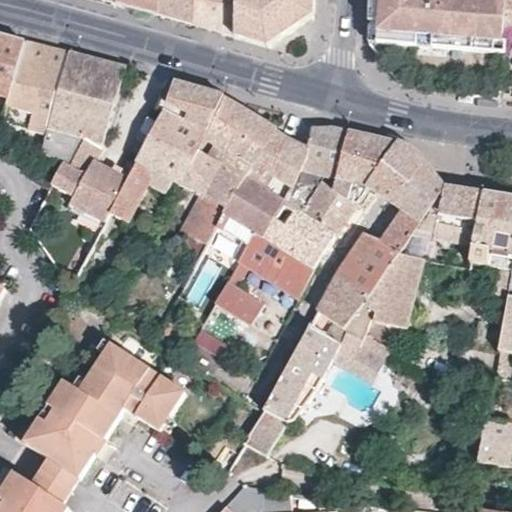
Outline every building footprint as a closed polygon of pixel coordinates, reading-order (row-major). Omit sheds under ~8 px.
[(116,0),(116,5),(135,11),(157,18),(158,0),(116,0)] [(174,22),(194,27),(196,0),(158,0),(157,18),(174,22)] [(196,0),(194,27),(214,32),(236,39),(237,16),(237,0),(196,0)] [(270,48),(286,40),(284,34),(286,31),(287,29),(287,25),(283,18),(289,14),(291,21),(296,22),(301,24),(303,25),(306,29),(319,21),(319,0),(237,0),(237,16),(236,39),(272,50),(270,48)] [(507,40),(509,6),(509,0),(371,0),(370,24),(379,25),(377,45),(473,52),(506,54),(507,40)] [(284,34),(286,40),(297,34),(306,29),(303,25),(301,24),(296,22),(291,21),(289,14),(283,18),(287,25),(287,29),(286,31),(284,34)] [(377,45),(379,25),(370,24),(369,44),(377,45)] [(0,36),(0,97),(10,100),(11,100),(27,44),(0,36)] [(51,50),(27,44),(11,100),(10,100),(1,137),(30,152),(44,159),(48,141),(72,55),(51,50)] [(48,141),(44,159),(58,172),(66,144),(84,146),(103,149),(105,145),(110,128),(122,91),(128,70),(95,61),(72,55),(48,141)] [(199,90),(178,84),(177,93),(176,97),(166,114),(209,136),(228,101),(228,99),(199,90)] [(209,136),(196,160),(181,187),(210,202),(189,239),(193,242),(209,250),(220,231),(227,219),(279,132),(276,131),(252,116),(228,101),(209,136)] [(497,102),(481,101),(481,108),(497,109),(497,102)] [(160,124),(155,122),(152,121),(145,133),(153,138),(196,160),(209,136),(166,114),(160,124)] [(314,130),(306,149),(298,170),(331,180),(351,132),(334,129),(322,129),(314,130)] [(294,141),(279,132),(227,219),(257,237),(267,243),(283,204),(289,191),(298,170),(306,149),(294,141)] [(367,136),(351,132),(331,180),(327,190),(326,193),(357,211),(369,192),(367,191),(399,144),(367,136)] [(153,138),(139,163),(130,179),(111,213),(130,224),(156,175),(181,187),(196,160),(153,138)] [(410,152),(399,144),(367,191),(369,192),(396,208),(427,166),(424,161),(410,152)] [(84,146),(69,174),(86,178),(94,160),(100,163),(109,147),(105,145),(103,149),(84,146)] [(508,157),(492,155),(492,162),(508,163),(508,157)] [(69,174),(62,172),(51,195),(77,204),(72,213),(106,223),(111,213),(130,179),(113,171),(100,163),(94,160),(86,178),(69,174)] [(427,166),(396,208),(405,214),(424,225),(448,192),(438,179),(427,166)] [(308,203),(300,215),(339,239),(357,211),(326,193),(327,190),(320,185),(308,203)] [(308,203),(289,191),(283,204),(300,215),(308,203)] [(467,194),(448,192),(424,225),(402,255),(426,263),(427,266),(430,266),(438,244),(476,249),(487,196),(467,194)] [(511,200),(507,199),(487,196),(476,249),(472,266),(474,266),(501,272),(511,273),(511,200)] [(300,215),(283,204),(267,243),(318,273),(339,239),(300,215)] [(424,225),(405,214),(389,246),(368,237),(340,279),(369,299),(388,274),(402,255),(424,225)] [(257,237),(227,219),(220,231),(251,250),(257,237)] [(318,273),(267,243),(257,237),(251,250),(242,265),(252,272),(302,303),(318,273)] [(108,247),(96,241),(85,262),(97,268),(100,262),(107,249),(108,247)] [(199,267),(209,250),(193,242),(184,258),(199,267)] [(117,255),(107,249),(100,262),(110,267),(117,255)] [(426,263),(402,255),(388,274),(375,325),(410,333),(424,276),(434,278),(437,267),(430,266),(427,266),(426,263)] [(85,262),(71,289),(80,296),(97,268),(85,262)] [(252,272),(242,265),(230,287),(241,293),(252,272)] [(511,288),(511,273),(501,272),(496,299),(510,301),(511,288)] [(369,299),(340,279),(321,314),(338,325),(346,331),(360,313),(369,299)] [(241,293),(230,287),(219,307),(236,317),(256,330),(268,310),(241,293)] [(9,293),(0,289),(0,304),(2,306),(9,293)] [(511,301),(510,301),(500,353),(511,354),(511,301)] [(352,335),(365,344),(372,321),(360,313),(346,331),(352,335)] [(346,331),(338,325),(329,338),(332,340),(344,349),(349,340),(352,335),(346,331)] [(344,349),(332,340),(329,338),(314,327),(295,361),(296,362),(296,364),(296,365),(296,366),(295,367),(294,368),(293,369),(292,369),(290,369),(267,412),(255,432),(247,447),(272,460),(291,426),(296,424),(318,397),(335,365),(344,349)] [(193,343),(214,352),(221,338),(199,328),(193,343)] [(365,344),(352,335),(349,340),(365,348),(365,344)] [(389,362),(365,348),(349,340),(344,349),(335,365),(375,387),(389,362)] [(115,357),(121,348),(114,343),(109,353),(115,357)] [(70,398),(63,394),(55,408),(62,413),(57,420),(53,428),(45,425),(37,438),(44,442),(38,453),(54,461),(87,481),(101,458),(104,460),(110,450),(113,444),(110,442),(130,409),(135,400),(147,407),(142,417),(167,432),(170,428),(176,418),(192,390),(162,372),(121,348),(115,357),(109,353),(99,369),(91,382),(98,386),(91,397),(85,393),(76,388),(70,398)] [(511,375),(511,354),(500,353),(495,384),(511,385),(511,375)] [(63,394),(69,383),(58,376),(39,409),(50,416),(55,408),(63,394)] [(91,382),(85,393),(91,397),(98,386),(91,382)] [(76,388),(69,383),(63,394),(70,398),(76,388)] [(135,412),(142,417),(147,407),(135,400),(130,409),(135,412)] [(62,413),(55,408),(50,416),(57,420),(62,413)] [(45,425),(50,416),(39,409),(19,441),(31,448),(37,438),(45,425)] [(57,420),(50,416),(45,425),(53,428),(57,420)] [(184,422),(176,418),(170,428),(178,433),(184,422)] [(511,428),(488,426),(483,467),(485,467),(511,470),(511,428)] [(44,442),(37,438),(31,448),(38,453),(44,442)] [(80,493),(87,481),(54,461),(47,473),(80,493)] [(12,487),(19,476),(8,469),(0,481),(0,506),(4,500),(12,487)] [(80,493),(47,473),(46,474),(45,477),(78,496),(79,494),(80,493)] [(28,480),(19,476),(12,487),(20,492),(28,480)] [(45,477),(38,488),(72,507),(75,500),(78,496),(45,477)] [(20,492),(12,487),(4,500),(12,505),(7,511),(75,511),(77,510),(72,507),(38,488),(28,480),(20,492)] [(282,497),(248,493),(245,492),(225,511),(292,511),(292,498),(282,497)] [(7,511),(12,505),(4,500),(0,506),(0,508),(5,511),(7,511)]
